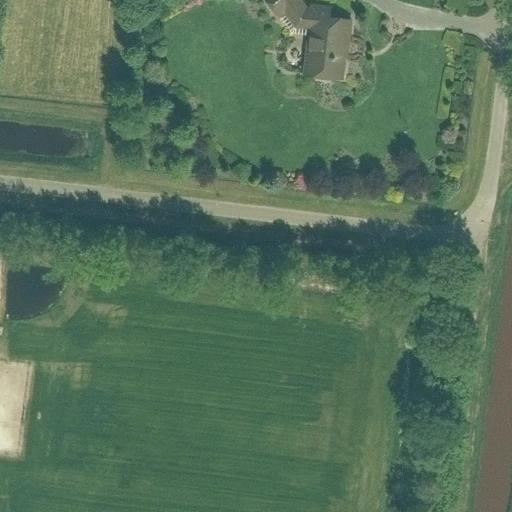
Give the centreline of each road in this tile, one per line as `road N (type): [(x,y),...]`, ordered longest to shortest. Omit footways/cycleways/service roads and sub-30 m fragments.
road 1 (unclassified): [(470,224),(443,233),(0,183)]
road 2 (unclassified): [(470,224),(489,197),(499,156),(511,44)]
